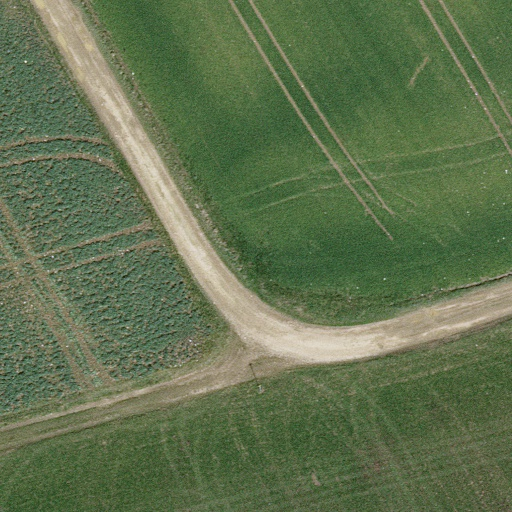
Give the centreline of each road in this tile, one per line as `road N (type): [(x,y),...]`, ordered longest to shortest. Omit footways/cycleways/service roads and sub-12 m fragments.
road 1 (track): [(51,0),(213,267),(300,354),(365,347),(511,304)]
road 2 (track): [(0,444),(300,354)]
